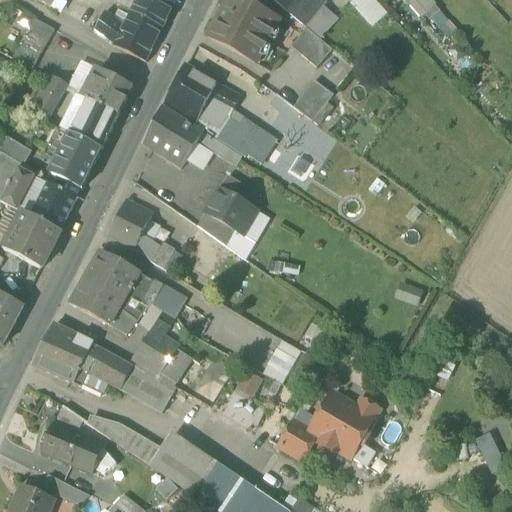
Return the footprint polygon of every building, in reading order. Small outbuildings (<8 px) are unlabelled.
[(36,0),(51,9),(56,0),(36,0)] [(125,0),(136,6),(132,14),(163,30),(175,7),(161,0),(125,0)] [(280,24),(279,23),(250,7),(236,0),(229,0),(208,40),(257,66),(280,24)] [(269,0),(255,0),(250,7),(279,23),(286,13),(269,0)] [(269,0),(286,13),(287,13),(297,0),(269,0)] [(307,30),(308,30),(325,9),(326,7),(317,0),(297,0),(287,13),(307,30)] [(376,0),(357,0),(353,4),(374,27),(389,14),(376,0)] [(424,15),(430,22),(440,13),(434,6),(435,5),(429,0),(409,0),(423,16),(424,15)] [(340,22),(325,9),(308,30),(322,43),(340,22)] [(163,30),(132,14),(129,18),(118,13),(114,21),(105,14),(94,34),(114,48),(146,64),(163,30)] [(19,50),(39,61),(55,31),(36,21),(19,50)] [(292,49),(317,71),(333,52),(322,43),(308,30),(307,30),(292,49)] [(77,98),(82,101),(98,71),(81,63),(67,91),(77,98)] [(166,105),(198,121),(200,117),(208,102),(216,87),(217,85),(185,67),(166,105)] [(82,101),(88,104),(88,102),(119,117),(133,89),(98,71),(82,101)] [(53,83),(47,95),(40,107),(53,114),(60,102),(67,91),(53,83)] [(294,110),(314,124),(334,97),(315,83),(294,110)] [(232,115),(235,116),(243,101),(216,87),(208,102),(232,115)] [(77,98),(60,131),(71,137),(88,104),(82,101),(77,98)] [(88,104),(71,137),(71,138),(101,153),(119,117),(88,102),(88,104)] [(232,115),(208,102),(200,117),(223,129),(228,121),(232,115)] [(145,146),(182,171),(187,163),(199,144),(204,135),(163,109),(145,146)] [(235,116),(232,115),(228,121),(239,128),(243,121),(235,116)] [(195,127),(215,140),(223,129),(200,117),(198,121),(195,127)] [(247,160),(249,158),(265,135),(243,121),(239,128),(228,121),(223,129),(215,140),(247,160)] [(48,148),(62,154),(71,138),(71,137),(60,131),(57,130),(48,148)] [(199,144),(207,149),(213,141),(204,135),(199,144)] [(277,144),(265,135),(249,158),(261,166),(277,144)] [(82,191),(101,153),(71,138),(62,154),(52,175),(82,191)] [(23,167),(31,153),(9,140),(0,153),(2,155),(22,167),(23,167)] [(242,159),(213,141),(207,149),(215,154),(236,168),(242,159)] [(199,144),(187,163),(203,174),(215,154),(207,149),(199,144)] [(0,159),(0,203),(2,205),(19,171),(22,167),(2,155),(0,159)] [(34,179),(19,171),(2,205),(17,212),(34,179)] [(220,191),(250,209),(258,196),(228,178),(220,191)] [(48,186),(34,179),(17,212),(23,215),(24,214),(31,218),(48,186)] [(48,186),(31,218),(31,219),(60,234),(77,201),(48,186)] [(236,234),(243,238),(258,213),(250,209),(220,191),(206,216),(236,234)] [(109,237),(135,252),(143,238),(154,216),(127,202),(109,237)] [(271,221),(258,213),(243,238),(256,246),(271,221)] [(23,215),(11,239),(47,260),(60,234),(31,219),(31,218),(24,214),(23,215)] [(199,229),(226,249),(236,234),(206,216),(198,229),(199,229)] [(243,238),(236,234),(226,249),(246,263),(256,246),(243,238)] [(171,269),(175,271),(182,260),(143,238),(135,252),(169,272),(171,269)] [(41,271),(47,260),(11,239),(4,252),(41,271)] [(109,327),(110,328),(140,276),(102,254),(72,306),(109,327)] [(126,339),(153,304),(147,300),(156,284),(140,276),(110,328),(109,327),(109,328),(110,329),(126,339)] [(157,283),(156,284),(147,300),(153,304),(155,306),(160,296),(172,303),(177,294),(157,283)] [(424,294),(401,286),(396,301),(418,309),(424,294)] [(24,308),(0,294),(0,345),(3,347),(24,308)] [(160,296),(155,306),(155,308),(165,313),(177,320),(188,301),(177,294),(172,303),(160,296)] [(144,325),(154,331),(159,323),(165,313),(155,308),(144,325)] [(159,323),(154,331),(165,338),(171,330),(159,323)] [(33,367),(78,388),(85,372),(111,387),(121,393),(133,369),(93,348),(94,346),(55,327),(33,367)] [(180,348),(165,338),(154,331),(135,361),(161,377),(180,348)] [(277,353),(296,364),(302,354),(283,343),(277,353)] [(288,377),(296,364),(277,353),(269,367),(288,377)] [(264,377),(283,387),(287,379),(288,377),(269,367),(268,369),(264,377)] [(121,393),(163,416),(175,394),(174,393),(158,384),(133,369),(121,393)] [(107,397),(111,387),(85,372),(78,388),(102,399),(107,397)] [(337,452),(351,460),(360,446),(363,448),(371,435),(367,433),(379,413),(362,403),(357,411),(333,397),(311,435),(310,436),(317,440),(323,444),(321,447),(335,455),(337,452)] [(55,428),(77,437),(83,424),(63,410),(55,428)] [(89,428),(110,442),(118,426),(93,419),(89,428)] [(280,449),(303,463),(317,440),(310,436),(311,435),(294,425),(280,449)] [(163,452),(118,426),(110,442),(152,470),(163,452)] [(42,455),(75,468),(85,444),(87,441),(77,437),(55,428),(53,427),(42,455)] [(473,445),(489,476),(508,466),(491,435),(473,445)] [(174,436),(163,452),(152,470),(184,492),(215,511),(241,511),(256,491),(174,436)] [(93,476),(95,472),(104,452),(85,444),(75,468),(93,476)] [(104,451),(104,452),(95,472),(105,477),(105,476),(113,469),(114,470),(117,467),(104,451)] [(54,501),(78,511),(89,498),(56,481),(48,499),(54,501)] [(13,511),(49,511),(54,501),(48,499),(23,488),(13,511)] [(241,511),(286,511),(256,491),(241,511)] [(142,511),(122,497),(111,511),(142,511)]
